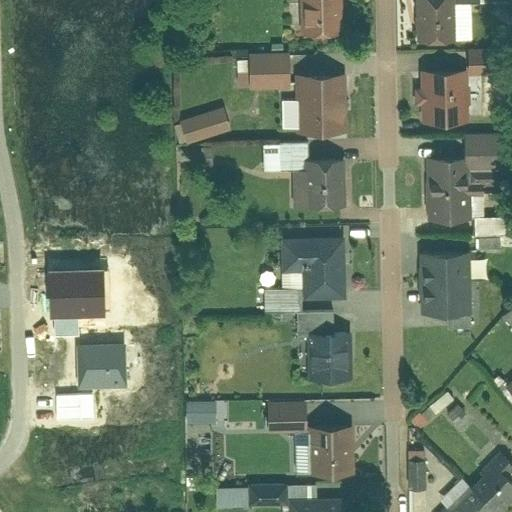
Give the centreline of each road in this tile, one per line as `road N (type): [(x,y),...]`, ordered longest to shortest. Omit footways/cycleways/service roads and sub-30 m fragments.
road 1 (residential): [(393,511),(385,0)]
road 2 (residential): [(0,461),(18,442),(15,226),(0,142)]
